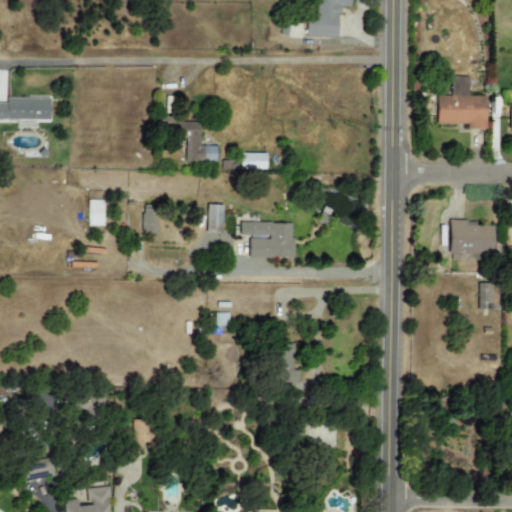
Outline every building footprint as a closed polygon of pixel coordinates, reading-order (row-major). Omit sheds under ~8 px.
[(316,0),(317,10),(300,10),(300,44),(343,44),(343,12),(355,12),(355,0),(316,0)] [(0,71),(13,71),(11,100),(0,100),(0,71)] [(435,99),(435,125),(483,126),(483,99),(465,99),(466,79),(453,79),(452,100),(435,99)] [(8,101),(9,124),(19,124),(19,131),(39,130),(39,124),(53,123),(52,100),(8,101)] [(173,120),(173,139),(183,139),(183,162),(216,161),(216,144),(201,144),(201,120),(173,120)] [(90,131),(90,144),(106,144),(106,131),(90,131)] [(238,154),(239,172),(267,171),(266,153),(238,154)] [(85,201),(85,224),(102,225),(103,201),(85,201)] [(204,205),(205,233),(221,232),(220,204),(204,205)] [(143,208),(141,233),(156,234),(157,209),(143,208)] [(239,220),(239,236),(268,236),(267,240),(248,240),(248,258),(293,258),(293,220),(239,220)] [(446,220),(446,257),(490,257),(491,228),(468,228),(468,220),(446,220)] [(490,310),(490,284),(476,284),(476,310),(490,310)] [(212,314),(213,327),(230,326),(230,313),(212,314)] [(102,399),(77,398),(77,411),(101,412),(102,399)] [(130,418),(131,438),(123,439),(141,455),(140,441),(157,441),(156,417),(130,418)] [(16,464),(20,483),(52,476),(48,457),(16,464)] [(58,499),(58,511),(109,511),(108,488),(86,489),(87,502),(78,506),(77,498),(58,499)]
